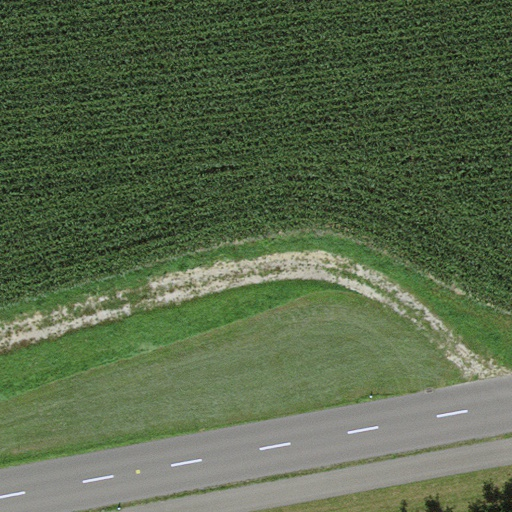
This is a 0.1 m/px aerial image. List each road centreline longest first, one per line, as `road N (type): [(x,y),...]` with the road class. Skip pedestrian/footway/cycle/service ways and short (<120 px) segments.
road 1 (track): [(0,332),(167,286),(318,267),(422,319),(511,400)]
road 2 (tertiary): [(0,500),(511,406)]
